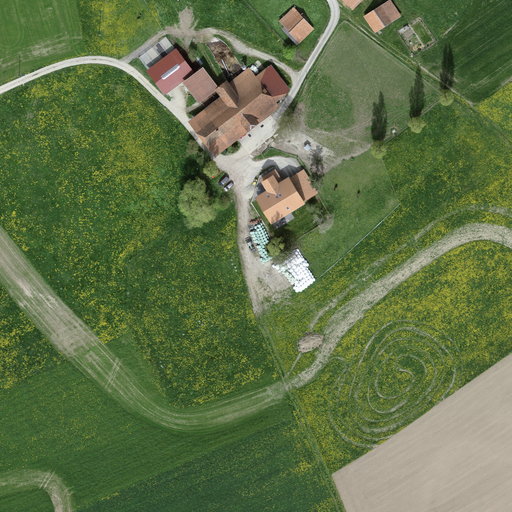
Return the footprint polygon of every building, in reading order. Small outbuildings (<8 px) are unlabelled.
[(386,8),(366,19),(374,29),(392,19),(386,8)] [(309,28),(294,13),(282,25),(297,40),(309,28)] [(191,71),(176,51),(149,72),(163,92),(191,71)] [(201,68),(184,81),(199,100),(215,87),(201,68)] [(259,113),(274,101),(256,77),(249,68),(244,72),(251,81),(244,87),(237,78),(229,84),(228,83),(218,91),(226,100),(215,109),(213,107),(195,121),(216,148),(233,134),(232,133),(252,118),(256,124),(263,118),(259,113)] [(269,68),(256,77),(274,101),(287,91),(269,68)] [(317,192),(303,170),(283,183),(277,173),(263,181),(269,191),(260,197),(274,219),(317,192)]
